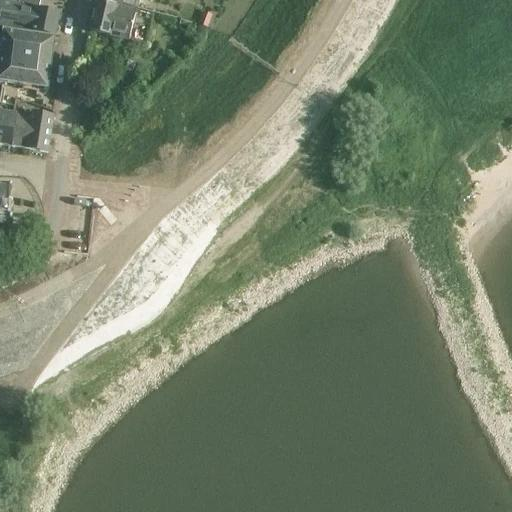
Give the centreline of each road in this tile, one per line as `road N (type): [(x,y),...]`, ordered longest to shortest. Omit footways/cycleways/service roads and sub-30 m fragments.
road 1 (residential): [(61,174),(83,0)]
road 2 (unclassified): [(0,278),(44,249),(61,174)]
